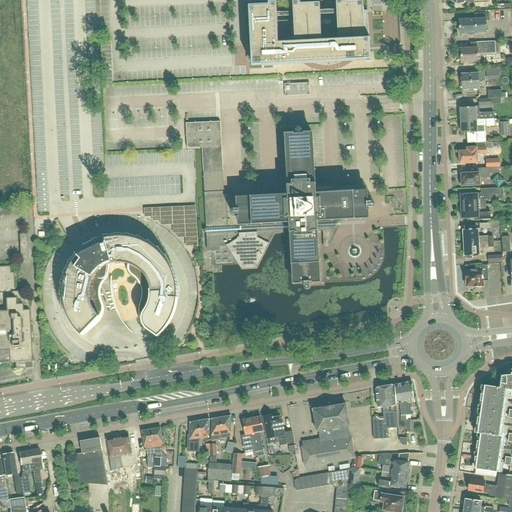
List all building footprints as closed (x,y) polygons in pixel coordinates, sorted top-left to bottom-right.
[(250,7),(252,48),(248,49),(249,60),(253,59),(253,66),(272,65),(272,59),(307,57),(309,58),(311,60),(314,61),(317,62),(319,62),(322,63),(325,63),(328,63),(330,63),(333,62),(336,62),(339,61),(340,60),(340,61),(366,60),(365,46),(369,46),(367,11),(363,11),(363,1),(344,2),(343,0),(336,0),(338,40),(322,41),(320,3),(301,4),(300,1),(293,2),(294,21),(278,22),(276,3),(269,3),(269,6),(250,7)] [(486,33),(486,25),(485,13),(475,14),(475,20),(459,21),(460,34),(468,34),(469,36),(474,35),(475,33),(486,33)] [(498,42),(487,42),(471,43),(471,49),(460,50),(461,63),(469,62),(470,64),(476,64),(477,62),(478,62),(478,55),(499,53),(498,42)] [(463,90),(479,89),(479,84),(485,82),(484,72),(478,72),(478,74),(462,75),(463,90)] [(284,85),(285,97),(310,95),(309,83),(284,85)] [(488,91),(488,98),(501,98),(502,98),(501,90),(488,91)] [(501,104),(501,98),(488,98),(488,99),(478,99),(479,107),(492,106),(492,104),(501,104)] [(0,163),(32,162),(29,103),(0,104),(0,163)] [(479,108),(476,108),(476,107),(460,108),(460,110),(460,115),(461,121),(491,119),(494,119),(494,112),(479,113),(479,108)] [(491,119),(461,121),(461,127),(461,132),(462,134),(470,133),(470,143),(482,143),(482,133),(478,133),(477,126),(491,125),(491,119)] [(225,199),(223,171),(220,122),(186,124),(187,149),(202,148),(205,194),(209,194),(210,228),(206,228),(205,228),(205,229),(204,229),(204,230),(203,230),(203,231),(203,232),(204,233),(205,234),(206,234),(211,234),(212,247),(226,246),(238,264),(242,270),(257,269),(275,234),(290,234),(293,285),(304,284),(304,287),(304,288),(305,288),(305,289),(306,289),(306,290),(307,290),(308,290),(309,290),(310,289),(310,288),(311,287),(310,284),(313,284),(313,283),(316,283),(321,278),(320,275),(322,275),(319,231),(326,231),(333,230),(333,222),(362,220),(362,219),(365,219),(369,214),(368,211),(370,211),(370,208),(372,208),(373,208),(374,208),(374,207),(375,207),(375,206),(375,205),(375,204),(375,203),(374,202),(373,202),(369,202),(369,199),(368,199),(368,196),(363,192),(360,192),(360,191),(328,193),(327,184),(317,184),(314,141),(313,141),(313,133),(305,134),(305,133),(302,133),(302,130),(302,129),(302,128),(301,128),(301,127),(300,127),(299,127),(298,127),(297,127),(297,128),(296,128),(296,129),(296,133),(293,133),(293,135),(286,135),(286,142),(285,142),(288,195),(245,197),(245,198),(225,199)] [(487,154),(487,148),(486,143),(476,143),(476,148),(467,148),(467,151),(459,152),(460,158),(459,159),(459,163),(460,163),(460,164),(480,163),(480,156),(478,156),(478,154),(487,154)] [(490,168),(488,168),(479,169),(479,173),(462,174),(462,179),(460,179),(460,186),(462,186),(462,187),(480,186),(480,179),(491,179),(490,168)] [(503,188),(492,189),(481,189),(482,194),(461,195),(461,207),(486,206),(486,200),(493,199),(493,195),(503,195),(503,188)] [(486,213),(486,206),(461,207),(462,219),(478,218),(478,220),(491,219),(491,213),(486,213)] [(464,243),(494,242),(493,236),(478,237),(478,229),(463,230),(464,232),(463,232),(463,237),(464,237),(464,243)] [(27,234),(19,234),(20,260),(28,260),(27,234)] [(163,256),(156,249),(147,243),(137,239),(127,237),(116,237),(105,239),(94,243),(96,246),(87,251),(78,256),(72,264),(67,273),(64,282),(63,292),(64,301),(66,309),(69,317),(74,327),(81,335),(94,323),(95,323),(96,323),(97,323),(98,323),(98,322),(99,322),(99,321),(99,320),(99,319),(99,318),(99,317),(100,316),(101,315),(102,311),(103,307),(101,303),(100,297),(99,289),(101,284),(104,280),(106,279),(107,278),(107,276),(110,265),(111,265),(115,264),(118,263),(122,263),(128,264),(128,269),(129,271),(131,274),(133,276),(135,277),(136,278),(137,279),(140,284),(141,289),(142,294),(142,299),(140,304),(139,312),(139,315),(141,321),(143,323),(145,326),(148,329),(151,331),(158,336),(165,328),(172,318),(175,307),(177,298),(177,289),(176,280),(173,271),(168,263),(163,256)] [(510,252),(509,237),(502,237),(503,253),(510,252)] [(494,242),(464,243),(465,257),(466,257),(466,259),(472,259),(472,257),(479,256),(479,248),(494,247),(494,242)] [(502,255),(488,256),(488,264),(503,263),(502,255)] [(466,283),(466,288),(467,289),(467,290),(468,291),(469,291),(469,292),(470,292),(471,292),(472,291),(473,291),(473,290),(474,289),(474,288),(484,287),(483,282),(489,281),(488,264),(482,264),(482,268),(476,269),(476,270),(465,271),(466,283)] [(0,369),(0,370),(0,368),(0,363),(15,363),(15,369),(26,368),(25,362),(32,362),(28,297),(22,298),(21,291),(15,292),(14,272),(11,273),(10,266),(0,266),(0,369)] [(81,359),(85,354),(78,349),(74,354),(81,359)] [(511,375),(502,376),(500,388),(485,386),(484,390),(482,390),(480,406),(482,406),(481,413),(478,413),(476,429),(478,430),(478,434),(481,434),(480,437),(478,437),(475,453),(478,453),(478,456),(475,456),(474,465),(476,465),(476,469),(497,473),(503,436),(500,436),(506,390),(511,390),(511,373),(511,375)] [(415,402),(412,382),(404,383),(407,418),(411,417),(411,415),(412,415),(410,403),(415,402)] [(407,418),(404,383),(396,385),(398,404),(401,404),(402,416),(403,416),(403,418),(407,418)] [(398,404),(396,385),(376,388),(378,408),(383,407),(383,417),(380,418),(376,415),(372,418),(374,439),(388,438),(387,429),(398,428),(398,406),(398,404)] [(319,432),(320,439),(302,442),(303,447),(302,447),(305,467),(355,459),(352,439),(351,439),(349,427),(350,427),(346,404),(313,410),(317,432),(319,432)] [(267,439),(279,437),(280,446),(294,443),(292,431),(285,432),(283,422),(281,422),(280,417),(274,418),(274,417),(273,417),(272,415),(271,415),(270,414),(266,415),(266,416),(263,416),(267,439)] [(231,437),(232,416),(212,419),(211,440),(212,444),(209,444),(210,456),(218,455),(217,444),(215,444),(214,439),(231,437)] [(244,418),(245,420),(243,420),(246,435),(242,436),(246,454),(255,452),(251,434),(254,433),(252,419),(250,419),(250,417),(248,416),(245,417),(244,418)] [(251,434),(255,452),(264,450),(260,432),(264,432),(261,417),(252,419),(254,433),(251,434)] [(209,440),(210,419),(201,421),(199,446),(200,446),(202,446),(202,442),(209,440)] [(200,446),(199,446),(201,421),(191,423),(190,435),(189,435),(188,451),(198,451),(200,452),(200,446)] [(161,428),(152,429),(154,448),(154,454),(163,454),(163,448),(164,448),(161,428)] [(154,448),(152,429),(142,431),(146,451),(147,451),(148,467),(154,467),(154,454),(154,448)] [(118,438),(121,456),(126,456),(128,469),(128,470),(135,469),(135,468),(140,467),(138,453),(133,454),(130,436),(118,438)] [(101,438),(81,442),(83,456),(75,457),(80,483),(90,484),(109,485),(101,438)] [(117,457),(121,456),(118,438),(107,440),(110,458),(113,479),(120,478),(117,457)] [(39,449),(29,450),(33,471),(32,471),(35,492),(38,491),(41,484),(39,473),(37,473),(36,471),(43,469),(39,449)] [(29,450),(19,452),(23,473),(20,478),(20,477),(22,493),(23,497),(29,496),(29,492),(31,492),(28,472),(32,471),(33,471),(29,450)] [(17,494),(22,493),(20,477),(17,474),(14,453),(2,455),(6,476),(14,474),(17,494)] [(241,474),(242,454),(234,453),(231,480),(239,481),(240,474),(241,474)] [(154,479),(160,480),(166,480),(167,467),(161,467),(161,457),(156,457),(155,466),(154,479)] [(392,467),(391,473),(409,476),(410,469),(409,469),(410,463),(393,460),(392,458),(384,459),(384,466),(392,467)] [(231,464),(209,463),(208,480),(230,481),(231,464)] [(258,467),(260,478),(271,476),(269,465),(258,467)] [(351,469),(330,473),(332,485),(337,489),(349,490),(349,486),(350,474),(351,469)] [(409,476),(391,473),(390,480),(381,479),(380,487),(389,488),(389,486),(406,488),(407,482),(408,482),(409,476)] [(511,492),(511,475),(509,476),(498,474),(497,486),(485,484),(485,482),(470,479),(469,481),(468,482),(467,487),(468,488),(468,490),(489,493),(489,496),(495,497),(495,498),(511,500),(511,492)] [(269,488),(262,487),(262,496),(261,498),(260,510),(261,510),(260,511),(272,511),(273,511),(268,510),(269,499),(269,496),(269,488)] [(385,502),(384,510),(394,511),(401,511),(402,511),(404,511),(404,506),(403,505),(404,498),(382,494),(383,492),(375,491),(373,501),(385,502)] [(26,511),(25,498),(24,497),(9,500),(10,511),(26,511)] [(465,499),(464,510),(479,511),(492,511),(493,507),(485,506),(485,508),(481,507),(482,501),(465,499)] [(212,511),(213,507),(200,506),(201,503),(196,502),(195,511),(212,511)] [(248,511),(249,509),(248,509),(249,503),(244,503),(243,509),(237,509),(236,511),(248,511)]
